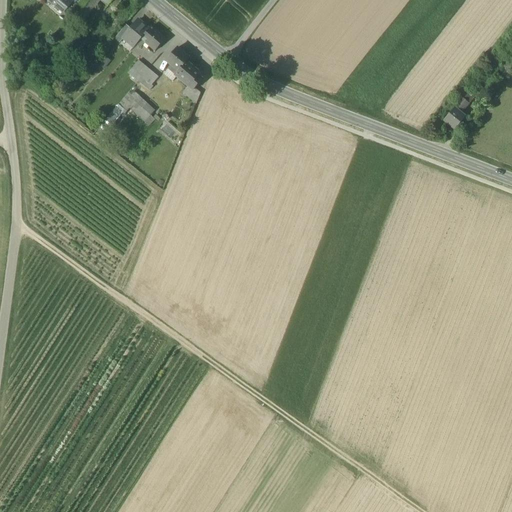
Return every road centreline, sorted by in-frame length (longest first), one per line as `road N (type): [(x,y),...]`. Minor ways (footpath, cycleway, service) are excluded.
road 1 (track): [(15,223),(420,511)]
road 2 (secondary): [(511,180),(278,90),(228,57)]
road 3 (unclassified): [(10,144),(15,223),(0,349)]
